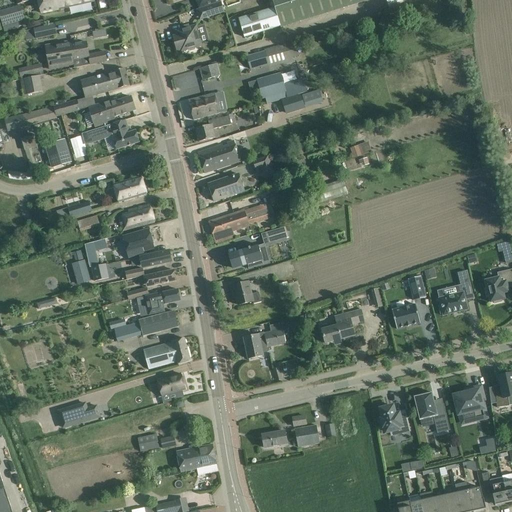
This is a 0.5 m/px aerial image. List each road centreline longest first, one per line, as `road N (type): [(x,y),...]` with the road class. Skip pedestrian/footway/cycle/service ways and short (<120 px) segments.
road 1 (unclassified): [(221,413),(511,345)]
road 2 (tertiary): [(221,413),(174,149)]
road 3 (residential): [(0,185),(38,190),(174,149)]
road 4 (tertiary): [(174,149),(136,0)]
